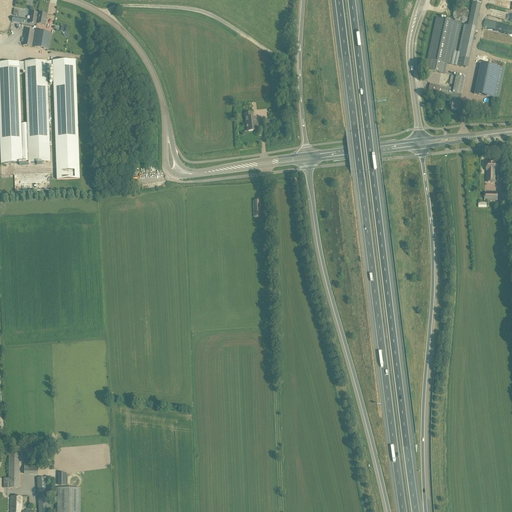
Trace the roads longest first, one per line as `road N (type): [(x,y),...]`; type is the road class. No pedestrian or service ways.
road 1 (motorway): [(338,0),(402,511)]
road 2 (motorway): [(414,511),(351,0)]
road 3 (motorway): [(425,511),(422,410),(434,259),(420,143)]
road 4 (motorway): [(307,157),(323,273),(386,511)]
road 5 (tertiary): [(71,0),(130,36),(158,86),(167,134)]
road 6 (motorway): [(302,0),(307,157)]
road 7 (secondary): [(420,143),(408,53),(422,0)]
